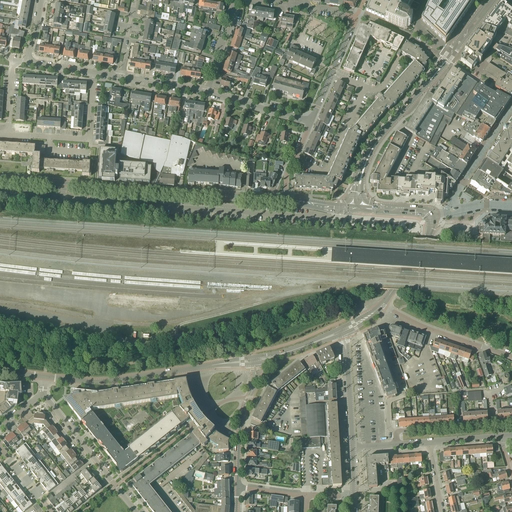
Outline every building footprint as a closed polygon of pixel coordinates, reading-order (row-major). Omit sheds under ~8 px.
[(142,6),(139,6),(138,11),(141,12),(140,16),(148,17),(149,12),(150,5),(151,5),(151,4),(151,0),(144,0),(145,0),(146,2),(148,2),(146,11),(141,10),(142,6)] [(178,8),(179,0),(174,0),(174,3),(171,2),(170,8),(173,8),(173,7),(178,8)] [(194,0),(189,0),(188,9),(188,10),(192,10),(191,17),(194,18),(196,8),(193,7),(193,6),(194,0)] [(357,0),(349,0),(348,8),(353,9),(354,8),(357,0)] [(386,21),(392,7),(392,6),(377,0),(370,0),(366,11),(377,16),(377,17),(386,21)] [(397,4),(396,5),(397,5),(408,10),(411,3),(413,0),(398,0),(399,0),(398,1),(397,3),(397,4)] [(433,32),(437,35),(437,36),(441,39),(441,40),(445,43),(445,44),(450,36),(453,32),(456,28),(456,27),(459,23),(462,19),(463,18),(465,15),(466,14),(468,10),(469,9),(471,6),(472,5),(474,1),(474,0),(430,0),(429,2),(429,3),(428,5),(427,7),(427,8),(426,10),(425,12),(421,20),(422,21),(425,24),(426,25),(429,28),(433,32)] [(65,3),(57,2),(57,5),(56,10),(72,12),(73,8),(67,7),(65,6),(65,3)] [(211,3),(205,2),(203,13),(209,14),(211,3)] [(218,4),(211,3),(209,14),(209,15),(212,15),(212,12),(216,13),(218,4)] [(224,17),(226,8),(226,7),(226,5),(225,4),(223,4),(222,3),(222,4),(223,4),(223,5),(218,4),(216,13),(217,13),(216,14),(224,17)] [(506,20),(511,24),(511,25),(511,23),(511,10),(502,3),(501,3),(486,22),(485,24),(485,23),(484,24),(485,24),(483,27),(496,32),(504,21),(506,20)] [(399,26),(401,28),(403,28),(405,28),(407,27),(409,26),(410,24),(411,22),(411,19),(410,17),(409,15),(407,14),(406,14),(407,13),(407,12),(408,10),(397,5),(396,5),(396,6),(395,8),(395,9),(392,7),(386,21),(399,26)] [(252,29),(253,30),(256,9),(252,8),(251,7),(249,9),(250,9),(247,28),(252,29)] [(257,24),(260,25),(262,10),(256,9),(253,30),(256,31),(257,24)] [(260,25),(266,26),(268,11),(262,10),(260,25)] [(273,11),(268,11),(266,26),(273,27),(274,24),(276,19),(274,18),(273,19),(274,13),(275,13),(273,11)] [(113,25),(114,20),(98,16),(97,19),(102,20),(102,22),(113,25)] [(288,17),(286,28),(292,29),(293,25),(294,25),(294,21),(294,18),(288,17)] [(73,23),(69,22),(55,19),(54,24),(54,25),(53,28),(61,29),(61,26),(73,28),(73,23)] [(511,23),(511,25),(511,24),(503,34),(511,37),(511,23)] [(391,49),(393,50),(397,52),(404,40),(369,25),(367,29),(362,27),(358,38),(358,37),(357,37),(343,69),(354,74),(356,69),(365,48),(370,38),(385,45),(386,44),(391,47),(392,47),(391,49)] [(112,29),(96,26),(96,28),(99,29),(98,31),(103,32),(103,33),(104,33),(104,36),(110,37),(111,34),(112,29)] [(483,27),(482,28),(475,37),(467,48),(468,48),(463,55),(461,55),(462,56),(459,60),(464,64),(465,64),(465,65),(471,69),(478,61),(480,63),(482,61),(479,59),(491,44),(490,43),(492,42),(492,40),(493,40),(496,32),(483,27),(482,27),(483,27)] [(11,35),(9,47),(20,49),(21,40),(22,40),(25,33),(20,31),(14,29),(12,28),(11,35)] [(235,33),(251,38),(252,36),(249,35),(250,32),(237,28),(235,33)] [(191,31),(191,33),(205,38),(207,33),(194,29),(193,32),(191,31)] [(158,33),(145,31),(144,36),(160,39),(160,37),(157,36),(158,33)] [(205,38),(191,33),(190,37),(192,37),(191,38),(204,42),(205,38)] [(245,39),(247,39),(249,40),(251,40),(251,38),(235,33),(234,38),(244,41),(245,39)] [(261,41),(265,43),(266,43),(269,35),(262,33),(259,41),(261,41)] [(149,45),(150,42),(155,43),(156,43),(156,42),(160,43),(161,39),(160,39),(144,36),(143,41),(144,41),(143,44),(149,45)] [(60,48),(59,48),(60,46),(59,46),(60,43),(63,43),(64,37),(60,37),(60,38),(57,37),(54,55),(59,56),(60,48)] [(180,40),(174,38),(172,49),(178,51),(179,46),(181,41),(180,40)] [(191,38),(190,43),(202,47),(204,42),(191,38)] [(232,42),(245,47),(246,43),(247,42),(244,41),(234,38),(232,42)] [(270,47),(271,48),(274,40),(269,38),(266,46),(270,47)] [(425,64),(429,60),(429,59),(428,60),(426,58),(427,57),(421,52),(422,51),(422,50),(421,51),(418,50),(419,49),(414,46),(414,47),(411,46),(411,45),(411,46),(408,44),(409,43),(406,41),(400,52),(399,51),(396,56),(399,57),(401,53),(416,61),(383,99),(381,97),(381,96),(377,94),(375,99),(378,101),(350,134),(348,133),(328,179),(296,177),(296,183),(295,182),(295,185),(296,185),(295,190),(298,190),(298,188),(301,189),(301,190),(302,190),(302,189),(305,189),(305,190),(310,191),(310,189),(313,189),(313,191),(314,191),(314,189),(317,190),(317,191),(322,191),(322,190),(325,190),(325,192),(326,192),(328,192),(328,190),(331,191),(331,192),(332,192),(332,188),(336,188),(337,185),(336,184),(338,181),(340,182),(341,182),(339,181),(341,178),(342,179),(344,174),(343,174),(344,171),(345,171),(344,170),(346,167),(347,168),(349,163),(348,163),(349,160),(350,160),(349,159),(350,156),(352,157),(354,152),(352,152),(354,149),(355,149),(354,148),(355,145),(356,146),(358,141),(357,141),(358,138),(360,138),(360,137),(359,136),(360,134),(364,137),(363,136),(365,133),(366,134),(370,130),(369,129),(371,127),(372,127),(371,126),(373,124),(374,125),(377,121),(376,120),(378,117),(379,118),(380,118),(379,117),(381,115),(382,116),(385,112),(384,111),(386,108),(387,109),(388,108),(387,108),(389,105),(392,107),(391,106),(393,104),(394,104),(398,101),(397,100),(399,97),(400,98),(399,97),(401,95),(402,96),(406,92),(405,91),(407,88),(408,89),(407,88),(409,86),(410,87),(414,83),(413,82),(415,79),(416,80),(415,79),(417,77),(418,78),(422,74),(421,73),(423,71),(424,71),(421,68),(423,66),(424,67),(426,65),(425,64)] [(202,47),(190,43),(185,42),(184,47),(201,52),(202,47)] [(238,49),(243,51),(244,49),(248,51),(249,48),(245,47),(232,42),(231,47),(238,50),(238,49)] [(71,44),(69,57),(74,58),(75,51),(77,51),(78,44),(71,43),(71,44)] [(139,44),(134,43),(130,68),(135,68),(138,52),(139,46),(139,44)] [(298,49),(292,46),(287,57),(283,55),(279,65),(283,66),(286,60),(312,71),(311,73),(314,75),(317,67),(314,66),(316,61),(296,53),(298,49)] [(503,54),(511,60),(511,48),(508,47),(508,49),(503,47),(503,48),(501,49),(499,46),(496,50),(503,54)] [(110,51),(108,64),(113,65),(113,64),(117,64),(118,58),(114,57),(115,53),(112,52),(112,51),(113,47),(111,47),(110,50),(110,51)] [(240,61),(241,58),(242,56),(229,52),(228,57),(240,61)] [(500,59),(511,66),(511,60),(503,54),(502,55),(502,56),(500,59)] [(199,57),(198,61),(197,63),(195,78),(200,79),(200,78),(204,79),(205,74),(201,73),(203,62),(204,63),(205,59),(199,57)] [(240,61),(228,57),(226,62),(239,66),(240,61)] [(237,71),(239,66),(226,62),(224,67),(237,71)] [(510,97),(511,98),(511,97),(511,78),(504,73),(493,66),(489,63),(484,71),(495,79),(494,81),(491,80),(497,83),(495,87),(494,88),(495,89),(510,97)] [(262,77),(259,86),(265,87),(268,76),(269,76),(268,77),(273,79),(277,68),(273,66),(269,73),(267,72),(266,74),(263,73),(262,74),(262,77)] [(244,79),(248,80),(249,81),(251,78),(252,75),(249,74),(249,75),(237,71),(224,67),(223,71),(230,74),(231,73),(237,75),(238,73),(246,76),(244,79)] [(253,84),(259,86),(262,77),(259,76),(260,72),(261,69),(256,68),(254,71),(252,75),(251,78),(253,78),(253,77),(255,78),(253,84)] [(454,114),(456,115),(476,85),(476,84),(477,83),(458,71),(457,72),(452,69),(440,87),(438,87),(435,93),(433,91),(430,95),(428,94),(423,101),(405,129),(413,134),(416,136),(416,137),(429,144),(434,134),(439,124),(443,116),(451,120),(454,114)] [(231,81),(226,79),(227,77),(223,76),(223,78),(222,78),(220,86),(229,88),(231,81)] [(276,77),(273,89),(276,90),(276,92),(280,93),(281,91),(284,92),(288,80),(276,77)] [(52,78),(51,86),(57,86),(57,89),(60,90),(60,84),(57,84),(58,78),(52,78)] [(288,93),(287,95),(292,96),(292,95),(296,96),(299,83),(288,80),(284,92),(288,93)] [(335,83),(334,86),(342,90),(345,84),(338,81),(337,84),(335,83)] [(299,83),(296,96),(299,97),(299,98),(302,99),(303,94),(306,94),(309,84),(305,83),(305,85),(299,83)] [(488,118),(495,123),(510,101),(496,93),(496,94),(484,88),(485,87),(480,85),(479,87),(476,85),(456,115),(469,121),(473,123),(474,122),(480,113),(488,118)] [(333,92),(340,95),(342,90),(334,86),(333,88),(334,89),(333,92)] [(106,104),(109,105),(114,106),(117,90),(111,89),(110,96),(109,96),(108,102),(106,101),(106,104)] [(117,90),(114,106),(118,108),(119,103),(120,103),(120,98),(121,98),(122,91),(117,90)] [(330,94),(329,96),(338,100),(340,95),(333,92),(332,95),(330,94)] [(329,102),(335,105),(338,100),(329,96),(328,99),(330,99),(329,102)] [(161,97),(158,115),(158,118),(162,119),(163,115),(161,115),(161,111),(162,105),(166,106),(167,98),(161,97)] [(190,117),(192,110),(194,110),(195,103),(191,102),(188,118),(187,124),(189,124),(190,117)] [(326,104),(325,107),(333,110),(335,105),(329,102),(327,105),(326,104)] [(97,113),(109,114),(109,105),(106,104),(104,104),(104,108),(98,107),(97,113)] [(200,124),(202,118),(203,112),(204,112),(205,105),(200,104),(197,120),(198,120),(197,123),(200,124)] [(331,116),(333,110),(325,107),(324,109),(325,110),(324,113),(331,116)] [(210,109),(207,118),(214,120),(214,119),(218,121),(220,113),(217,112),(210,109)] [(321,115),(320,117),(329,121),(331,116),(324,113),(323,115),(321,115)] [(448,126),(451,120),(443,116),(439,124),(444,127),(446,125),(448,126)] [(325,125),(326,126),(329,121),(320,117),(319,120),(321,120),(319,123),(325,125)] [(233,124),(234,125),(236,125),(237,122),(234,121),(227,118),(224,127),(231,129),(233,124)] [(488,118),(485,122),(493,127),(495,123),(488,118)] [(511,118),(505,129),(504,129),(503,131),(504,132),(502,134),(485,160),(498,169),(498,168),(500,166),(501,164),(504,160),(505,158),(508,153),(511,146),(511,118)] [(480,142),(483,142),(490,131),(479,125),(474,122),(473,123),(469,121),(463,130),(473,137),(473,138),(480,142)] [(328,127),(326,126),(325,125),(319,123),(318,122),(317,125),(315,125),(314,127),(325,132),(326,132),(328,127)] [(490,131),(493,127),(485,122),(483,125),(480,123),(479,125),(490,131)] [(439,124),(434,134),(439,138),(444,127),(439,124)] [(250,131),(252,131),(254,132),(254,129),(251,128),(251,127),(244,125),(242,134),(249,136),(250,131)] [(315,130),(313,133),(320,136),(323,137),(325,132),(314,127),(313,129),(315,130)] [(141,135),(147,137),(148,131),(149,129),(145,128),(144,131),(142,130),(141,135)] [(154,138),(147,137),(141,135),(126,132),(122,149),(121,155),(132,159),(139,161),(144,162),(152,163),(154,164),(154,165),(154,166),(154,167),(154,168),(154,169),(155,170),(155,171),(156,171),(156,172),(157,173),(158,173),(159,174),(160,174),(162,169),(163,169),(163,167),(165,163),(166,161),(167,162),(177,165),(178,163),(179,163),(178,165),(185,166),(190,141),(183,138),(172,136),(170,141),(168,141),(162,140),(158,139),(154,138)] [(267,139),(270,139),(271,136),(268,135),(261,132),(260,135),(257,135),(255,142),(258,143),(258,141),(266,143),(267,139)] [(281,132),(281,137),(280,141),(288,143),(288,137),(290,138),(291,134),(289,134),(281,132)] [(318,141),(320,136),(313,133),(312,136),(311,135),(309,138),(318,141)] [(391,179),(390,182),(385,181),(385,182),(383,181),(386,175),(387,175),(390,170),(389,170),(394,161),(394,162),(397,156),(396,156),(401,148),(404,143),(404,142),(406,138),(396,133),(395,133),(394,136),(394,137),(393,140),(392,139),(392,140),(393,140),(391,142),(390,143),(386,150),(387,151),(386,153),(385,153),(385,154),(384,156),(383,156),(379,164),(380,165),(379,167),(378,167),(378,168),(377,170),(376,170),(375,173),(375,174),(373,177),(372,177),(371,184),(375,184),(375,187),(377,187),(376,193),(384,193),(385,194),(388,195),(389,194),(396,194),(397,183),(399,179),(391,179)] [(439,138),(434,134),(429,144),(434,147),(439,138)] [(98,145),(102,145),(106,146),(106,144),(108,144),(109,137),(108,137),(96,136),(95,142),(98,142),(98,145)] [(476,152),(456,139),(453,137),(449,144),(453,146),(472,158),(476,152)] [(310,141),(309,143),(315,146),(318,141),(309,138),(308,140),(310,141)] [(306,145),(305,148),(313,152),(315,146),(309,143),(307,146),(306,145)] [(234,162),(239,160),(239,157),(217,153),(196,144),(187,166),(188,167),(194,164),(192,159),(197,156),(195,151),(202,148),(205,153),(210,151),(212,156),(217,154),(220,159),(226,156),(228,160),(232,158),(234,162)] [(0,152),(33,155),(33,157),(35,159),(34,161),(33,161),(32,172),(39,173),(40,169),(82,172),(82,175),(89,176),(90,162),(83,162),(86,162),(86,165),(40,161),(40,156),(45,156),(45,146),(34,145),(34,148),(0,145),(0,152)] [(108,150),(100,149),(98,180),(102,180),(102,182),(115,182),(115,181),(120,181),(150,183),(151,168),(152,163),(144,162),(139,161),(132,159),(121,155),(122,149),(120,149),(120,151),(118,151),(118,147),(113,146),(112,150),(108,150)] [(472,159),(472,158),(453,146),(448,154),(467,167),(472,159)] [(304,154),(314,158),(316,153),(313,152),(305,148),(304,150),(305,151),(304,154)] [(437,148),(431,157),(438,161),(441,164),(460,177),(467,167),(448,154),(438,148),(437,149),(437,148)] [(486,177),(495,183),(503,188),(511,193),(511,178),(506,174),(498,169),(485,160),(478,172),(483,175),(486,177)] [(165,163),(163,167),(171,169),(171,177),(174,177),(176,177),(180,177),(180,175),(182,175),(184,172),(185,166),(178,165),(179,163),(178,163),(177,165),(167,162),(166,161),(165,163)] [(441,164),(436,171),(440,174),(455,184),(458,180),(460,177),(441,164)] [(160,185),(174,186),(174,177),(171,177),(171,169),(163,167),(163,169),(162,169),(160,174),(155,184),(160,185)] [(194,184),(218,185),(218,184),(223,184),(222,187),(241,188),(242,175),(240,175),(240,176),(224,175),(224,169),(219,168),(219,173),(189,171),(188,185),(194,185),(194,184)] [(477,186),(480,187),(489,193),(495,183),(486,177),(483,175),(478,172),(471,182),(477,186)] [(268,184),(268,189),(270,189),(271,188),(271,186),(273,187),(277,176),(271,173),(268,179),(265,179),(265,183),(268,184)] [(263,188),(265,189),(266,189),(268,189),(268,184),(265,183),(265,179),(266,175),(254,174),(253,182),(257,183),(257,181),(260,181),(260,189),(260,188),(263,188)] [(399,179),(397,183),(396,194),(396,195),(397,196),(410,197),(410,194),(414,194),(415,195),(416,195),(429,195),(429,193),(435,193),(435,192),(437,192),(436,195),(435,195),(435,202),(436,202),(436,204),(441,204),(441,203),(443,203),(443,196),(446,197),(446,195),(447,195),(448,193),(449,193),(449,191),(450,192),(450,191),(455,184),(440,174),(440,180),(435,180),(436,178),(425,177),(425,180),(406,178),(406,181),(403,181),(403,183),(397,182),(399,179)] [(495,183),(489,193),(504,194),(505,195),(508,195),(508,194),(511,194),(511,193),(503,188),(495,183)] [(491,217),(488,217),(485,220),(483,222),(483,223),(482,224),(480,224),(479,232),(479,234),(482,234),(482,240),(482,243),(481,243),(481,244),(486,244),(490,244),(489,244),(490,237),(499,238),(501,238),(501,242),(511,242),(511,219),(506,219),(506,218),(500,218),(501,216),(495,216),(495,218),(492,217),(491,217)] [(396,257),(351,254),(351,257),(351,259),(395,262),(395,261),(398,261),(398,260),(399,258),(396,258),(396,257)] [(467,261),(428,259),(428,262),(428,265),(466,267),(466,265),(469,266),(469,265),(469,263),(467,263),(467,261)] [(391,331),(391,333),(392,336),(395,337),(395,339),(396,339),(395,344),(397,344),(402,329),(401,328),(399,328),(398,328),(397,328),(394,326),(393,326),(392,326),(390,327),(390,328),(390,330),(391,331)] [(379,333),(378,330),(377,329),(367,332),(367,334),(362,336),(384,395),(385,395),(387,399),(397,395),(395,391),(398,390),(397,386),(394,387),(379,345),(382,344),(381,341),(387,339),(384,332),(379,333)] [(403,329),(402,329),(397,344),(397,346),(405,349),(406,345),(411,332),(403,329)] [(410,352),(411,352),(417,336),(415,336),(416,334),(416,333),(415,334),(414,333),(413,332),(411,332),(406,345),(410,347),(409,348),(411,349),(410,352)] [(419,337),(417,336),(411,352),(413,353),(414,350),(416,350),(417,349),(421,350),(424,342),(425,337),(424,337),(423,336),(422,335),(421,336),(420,335),(419,335),(419,337)] [(438,349),(441,342),(435,340),(433,347),(432,347),(429,346),(431,351),(437,353),(438,349)] [(444,352),(447,344),(441,342),(438,349),(444,352)] [(450,354),(453,346),(447,344),(444,352),(450,354)] [(453,346),(450,354),(449,357),(455,360),(456,356),(459,348),(453,346)] [(329,348),(316,354),(321,364),(330,360),(331,361),(334,360),(334,358),(329,348)] [(459,348),(456,356),(463,358),(465,350),(459,348)] [(465,350),(463,358),(469,360),(472,361),(474,357),(470,356),(471,352),(465,350)] [(404,352),(401,355),(407,361),(410,358),(404,352)] [(485,352),(478,355),(481,363),(488,361),(490,361),(489,357),(487,358),(485,352)] [(312,356),(304,361),(312,373),(315,372),(311,366),(314,365),(318,373),(321,371),(319,367),(321,366),(317,360),(316,361),(312,356)] [(491,375),(492,375),(488,361),(481,363),(486,377),(487,379),(491,378),(491,375)] [(278,392),(305,370),(298,362),(271,384),(272,384),(268,388),(252,419),(261,423),(277,393),(275,392),(276,391),(277,390),(278,392)] [(508,375),(506,375),(504,375),(503,376),(502,377),(502,379),(502,380),(503,382),(504,383),(506,384),(508,383),(510,382),(510,380),(510,378),(510,377),(509,376),(508,375)] [(466,387),(465,386),(461,376),(457,378),(462,389),(466,387)] [(80,420),(82,422),(86,427),(88,430),(95,438),(97,441),(106,453),(109,456),(110,458),(112,461),(115,464),(120,470),(120,471),(121,473),(123,471),(129,467),(132,464),(138,460),(138,459),(140,458),(146,455),(145,454),(150,449),(150,450),(156,447),(155,446),(160,442),(166,439),(165,438),(170,434),(176,431),(175,430),(181,425),(186,421),(187,423),(191,420),(192,420),(191,417),(198,411),(197,410),(197,409),(195,407),(194,405),(191,399),(190,396),(190,395),(188,389),(188,388),(187,385),(187,384),(186,381),(170,383),(134,389),(97,394),(72,391),(71,398),(64,399),(78,418),(80,420)] [(0,414),(1,416),(16,404),(17,395),(20,395),(20,384),(11,385),(0,383),(0,414)] [(315,393),(336,392),(335,385),(328,385),(328,386),(325,386),(325,389),(305,390),(305,394),(315,393)] [(315,393),(315,401),(336,400),(336,392),(315,393)] [(321,486),(332,485),(333,486),(342,486),(337,405),(337,404),(306,406),(306,409),(306,412),(306,415),(306,418),(307,421),(307,424),(307,427),(307,430),(307,433),(308,436),(308,437),(308,448),(320,448),(320,437),(329,437),(330,443),(326,444),(326,456),(331,456),(331,462),(327,462),(328,476),(321,476),(322,479),(321,479),(321,486)] [(510,419),(509,411),(503,411),(501,411),(497,412),(497,420),(502,420),(506,419),(510,419)] [(487,412),(483,413),(479,413),(474,413),(475,422),(479,422),(483,421),(487,421),(487,413),(487,412)] [(33,416),(27,421),(34,429),(32,426),(34,424),(39,425),(40,413),(39,413),(38,413),(37,414),(37,415),(35,415),(35,416),(33,416)] [(46,428),(51,423),(46,417),(45,417),(45,416),(43,416),(44,414),(42,414),(41,414),(40,413),(39,425),(44,425),(45,428),(46,428)] [(463,423),(467,422),(471,422),(475,422),(474,413),(470,414),(466,414),(462,414),(463,423)] [(203,417),(202,418),(194,424),(197,427),(194,431),(195,432),(192,434),(201,445),(202,447),(207,443),(206,441),(207,439),(213,444),(219,447),(217,452),(228,451),(228,443),(229,441),(226,439),(221,436),(219,435),(217,434),(215,432),(213,431),(214,430),(212,427),(210,426),(208,424),(207,423),(205,421),(203,419),(202,418),(203,417)] [(27,434),(34,429),(27,421),(25,423),(23,425),(23,424),(21,426),(28,435),(27,434)] [(53,426),(51,423),(46,428),(45,428),(42,430),(44,433),(42,435),(45,438),(46,437),(56,429),(54,427),(54,428),(53,426)] [(27,436),(28,435),(21,426),(19,427),(19,428),(18,429),(17,429),(15,431),(19,436),(21,439),(23,437),(24,437),(25,437),(27,436)] [(57,432),(57,431),(56,429),(46,437),(47,438),(48,439),(49,440),(51,442),(60,435),(58,433),(57,432)] [(256,429),(250,429),(249,433),(248,440),(260,440),(261,434),(255,433),(256,429)] [(16,438),(19,436),(15,431),(12,433),(11,435),(10,434),(8,436),(14,444),(18,441),(16,438)] [(169,511),(149,486),(201,445),(192,434),(154,464),(134,480),(135,481),(132,483),(134,485),(133,487),(152,511),(169,511)] [(60,435),(51,442),(56,448),(65,441),(63,439),(62,438),(60,435)] [(2,441),(8,449),(14,444),(8,436),(6,437),(7,438),(5,439),(4,439),(2,441)] [(299,449),(308,448),(308,437),(298,438),(299,449)] [(259,442),(248,441),(248,448),(268,449),(268,450),(278,452),(279,446),(279,443),(268,441),(265,441),(260,440),(260,445),(259,445),(259,442)] [(65,441),(56,448),(61,454),(70,447),(67,444),(67,445),(66,443),(65,441)] [(20,457),(31,449),(26,444),(16,451),(20,457)] [(61,454),(65,460),(74,453),(73,451),(72,451),(71,450),(72,450),(70,447),(61,454)] [(35,455),(31,449),(20,457),(25,463),(35,455)] [(447,449),(443,450),(443,453),(439,453),(440,462),(444,462),(444,457),(450,457),(450,449),(447,449)] [(248,457),(264,458),(269,458),(270,456),(264,454),(260,454),(260,450),(256,450),(248,450),(248,455),(248,457)] [(65,460),(63,461),(64,462),(66,463),(67,464),(68,463),(70,466),(79,459),(77,456),(76,456),(75,455),(76,455),(74,453),(65,460)] [(217,462),(228,462),(228,454),(215,455),(215,461),(217,461),(217,462)] [(40,461),(35,455),(25,463),(30,469),(40,461)] [(388,458),(388,456),(366,458),(369,488),(377,487),(380,486),(380,484),(377,485),(376,466),(381,465),(382,470),(386,470),(386,468),(388,468),(387,465),(388,465),(388,463),(388,458)] [(390,457),(388,458),(388,463),(390,463),(390,465),(391,464),(391,469),(397,468),(397,464),(396,457),(396,456),(394,456),(394,457),(390,457)] [(79,459),(70,466),(72,468),(72,470),(73,471),(74,473),(84,465),(82,463),(81,463),(80,462),(81,461),(79,459)] [(271,463),(267,463),(256,463),(256,460),(248,459),(248,460),(247,461),(247,462),(248,463),(248,466),(267,467),(267,468),(271,468),(271,463)] [(44,467),(40,461),(30,469),(34,475),(44,467)] [(34,475),(39,481),(49,473),(44,467),(34,475)] [(217,476),(228,475),(229,475),(228,467),(221,467),(221,472),(217,472),(217,476)] [(256,470),(256,468),(249,467),(248,469),(248,472),(247,472),(247,476),(255,477),(255,474),(267,475),(267,470),(256,470)] [(88,468),(81,474),(84,478),(91,473),(88,468)] [(0,483),(9,476),(5,470),(0,473),(0,483)] [(445,471),(445,474),(442,474),(444,482),(450,481),(449,476),(453,475),(451,470),(445,471)] [(493,477),(498,476),(499,481),(507,478),(505,472),(501,473),(500,472),(497,473),(493,475),(492,473),(490,470),(481,471),(483,476),(488,474),(489,478),(493,477)] [(49,473),(39,481),(44,487),(54,479),(49,473)] [(91,473),(84,478),(87,483),(89,482),(89,481),(93,478),(95,477),(91,473)] [(0,483),(0,484),(4,490),(14,482),(9,476),(0,483)] [(102,488),(93,478),(89,481),(89,482),(93,487),(95,489),(97,488),(99,490),(102,488)] [(417,487),(428,485),(427,478),(419,479),(420,484),(416,484),(417,487)] [(58,485),(54,479),(44,487),(48,493),(58,485)] [(221,491),(221,493),(229,493),(229,481),(221,481),(221,491)] [(19,487),(14,482),(4,490),(9,495),(19,487)] [(504,494),(503,490),(510,489),(508,483),(500,484),(500,482),(496,483),(497,485),(496,485),(497,491),(496,492),(497,495),(504,494)] [(455,484),(445,486),(447,495),(453,493),(452,488),(456,487),(455,484)] [(9,495),(9,496),(6,497),(10,503),(13,501),(23,493),(19,487),(9,495)] [(93,487),(85,494),(89,499),(99,490),(97,488),(95,489),(93,487)] [(82,490),(78,494),(84,502),(89,499),(85,494),(82,490)] [(420,500),(421,500),(431,498),(429,490),(423,491),(424,495),(419,496),(420,500)] [(13,501),(18,507),(28,499),(23,493),(13,501)] [(80,505),(84,502),(78,494),(74,497),(80,505)] [(246,495),(246,505),(255,505),(256,503),(253,503),(253,499),(257,499),(257,495),(246,495)] [(284,497),(271,495),(269,508),(276,508),(276,509),(277,503),(283,504),(284,497)] [(503,499),(504,503),(505,503),(511,501),(511,499),(511,495),(506,496),(506,495),(503,496),(502,496),(494,497),(495,501),(503,499)] [(448,499),(450,506),(460,504),(459,499),(458,496),(448,499)] [(74,497),(69,500),(76,509),(80,505),(74,497)] [(370,497),(369,502),(371,502),(370,511),(378,511),(379,497),(375,497),(373,497),(370,497)] [(18,507),(21,511),(23,511),(33,505),(28,499),(18,507)] [(65,504),(72,511),(76,509),(69,500),(65,504)] [(422,507),(424,506),(424,511),(433,510),(431,502),(421,504),(422,507)]
